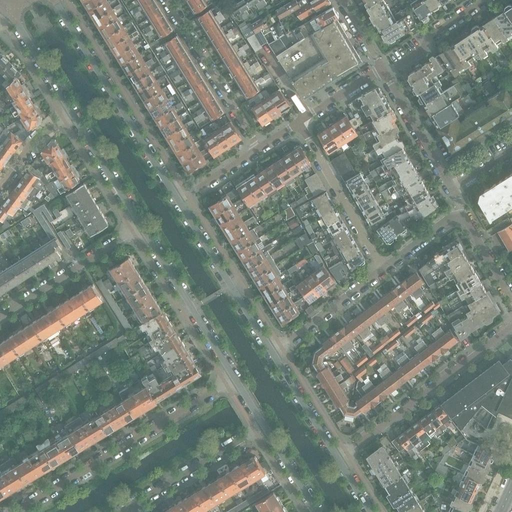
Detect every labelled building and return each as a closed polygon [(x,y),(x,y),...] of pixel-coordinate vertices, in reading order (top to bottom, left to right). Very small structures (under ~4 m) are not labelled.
[(88,0),(84,3),(85,5),(84,6),(87,12),(89,11),(89,12),(95,8),(97,6),(106,1),(105,0),(88,0)] [(154,0),(137,0),(143,9),(156,1),(154,0)] [(196,0),(189,5),(194,14),(207,6),(205,3),(210,0),(196,0)] [(246,0),(240,0),(236,3),(245,17),(249,15),(246,10),(251,6),(246,0)] [(258,0),(246,0),(251,6),(256,3),(259,8),(263,6),(258,0)] [(295,0),(286,6),(290,14),(296,10),(308,3),(305,0),(303,0),(298,3),(295,0)] [(313,0),(308,3),(296,10),(301,19),(316,11),(317,11),(324,7),(330,3),(328,0),(313,0)] [(366,10),(368,13),(371,13),(372,15),(371,16),(371,15),(370,16),(372,20),(373,21),(390,11),(384,0),(386,0),(387,1),(389,1),(391,0),(380,0),(367,8),(366,10)] [(408,0),(411,3),(416,11),(421,19),(423,20),(423,21),(428,18),(428,17),(428,14),(429,14),(430,13),(432,12),(431,11),(424,0),(408,0)] [(424,0),(431,11),(434,12),(438,9),(438,7),(439,6),(438,6),(442,4),(439,0),(424,0)] [(95,8),(89,12),(91,14),(90,15),(93,21),(94,20),(95,21),(101,17),(102,15),(112,10),(106,1),(97,6),(95,8)] [(156,1),(143,9),(149,19),(162,11),(156,1)] [(236,3),(227,8),(233,17),(234,17),(238,14),(241,20),(245,17),(236,3)] [(278,14),(270,19),(273,23),(279,20),(290,14),(286,6),(276,11),(278,14)] [(303,25),(292,31),(298,42),(312,32),(322,27),(334,20),(338,17),(333,7),(303,25)] [(390,11),(373,21),(374,22),(375,24),(375,23),(376,23),(377,24),(376,27),(378,30),(380,30),(409,15),(406,9),(397,14),(396,17),(397,18),(395,19),(390,11)] [(101,17),(95,21),(97,23),(95,24),(98,29),(100,29),(100,30),(106,26),(108,24),(117,19),(112,10),(102,15),(101,17)] [(210,10),(197,18),(202,28),(222,16),(220,12),(216,14),(217,15),(214,18),(210,10)] [(494,18),(493,18),(494,18),(508,40),(511,37),(511,22),(504,11),(501,10),(498,12),(497,15),(497,16),(494,18)] [(152,25),(148,27),(149,28),(151,31),(155,29),(168,21),(162,11),(149,19),(152,25)] [(416,11),(411,14),(416,22),(419,20),(421,19),(416,11)] [(409,15),(380,30),(383,34),(381,36),(383,40),(385,39),(389,41),(390,40),(391,42),(396,40),(394,38),(406,31),(406,33),(408,32),(410,31),(416,27),(416,25),(416,23),(415,22),(416,22),(411,14),(409,15)] [(222,16),(202,28),(208,36),(221,28),(217,22),(220,20),(221,22),(225,20),(224,19),(222,16)] [(483,25),(483,26),(496,45),(502,41),(503,43),(508,40),(494,18),(490,21),(490,20),(487,20),(487,19),(483,22),(483,25)] [(106,26),(100,30),(102,32),(101,33),(104,39),(105,38),(106,38),(112,35),(113,33),(123,27),(117,19),(108,24),(106,26)] [(252,25),(241,31),(246,39),(247,39),(253,35),(256,33),(260,31),(271,25),(273,23),(270,19),(263,23),(262,20),(254,24),(252,25)] [(273,23),(271,25),(278,38),(279,38),(286,34),(279,20),(273,23)] [(334,20),(322,27),(312,32),(298,42),(287,49),(276,56),(276,57),(288,74),(293,71),(296,76),(291,79),(303,97),(332,79),(330,76),(336,72),(337,74),(358,61),(347,43),(334,20)] [(168,21),(155,29),(161,38),(173,30),(174,30),(168,21)] [(241,31),(252,25),(250,22),(246,24),(240,28),(241,31)] [(341,23),(337,26),(342,33),(346,31),(341,23)] [(471,31),(472,33),(485,52),(491,48),(492,50),(497,47),(496,45),(483,26),(480,28),(478,26),(476,26),(476,25),(471,29),(471,31)] [(112,35),(106,38),(108,41),(106,42),(110,48),(111,47),(117,44),(119,42),(128,36),(123,27),(113,33),(112,35)] [(221,28),(208,36),(213,45),(233,33),(231,30),(230,29),(227,31),(228,33),(225,35),(221,28)] [(256,33),(253,35),(261,46),(265,44),(267,42),(264,37),(261,32),(260,31),(256,33)] [(233,33),(213,45),(219,54),(232,46),(227,39),(231,37),(232,39),(235,37),(233,33)] [(465,33),(459,37),(474,59),(479,56),(481,58),(486,54),(485,52),(472,33),(469,35),(468,33),(467,34),(466,33),(465,33)] [(176,36),(164,44),(170,53),(183,46),(177,35),(176,36)] [(253,35),(247,39),(255,52),(262,48),(261,46),(253,35)] [(117,44),(111,47),(113,50),(112,51),(115,56),(116,56),(117,56),(122,53),(124,51),(134,45),(128,36),(119,42),(117,44)] [(454,45),(451,47),(463,66),(465,68),(470,65),(469,63),(474,59),(459,37),(453,41),(453,43),(454,45)] [(268,44),(276,56),(287,49),(279,38),(278,38),(268,44)] [(122,53),(117,56),(119,59),(117,60),(121,65),(122,64),(122,65),(128,62),(130,60),(139,54),(134,45),(124,51),(122,53)] [(183,46),(170,53),(176,63),(189,55),(183,46)] [(232,46),(219,54),(224,63),(244,51),(241,47),(238,49),(239,51),(236,53),(232,46)] [(443,52),(440,54),(448,67),(452,72),(454,76),(459,72),(458,70),(463,66),(451,47),(450,47),(447,46),(444,48),(444,49),(443,52)] [(244,51),(224,63),(230,72),(243,64),(238,57),(242,55),(243,57),(246,55),(244,51)] [(0,54),(0,72),(1,73),(10,64),(0,54)] [(128,62),(122,65),(124,68),(123,69),(126,74),(127,73),(128,74),(134,70),(135,69),(145,63),(139,54),(130,60),(128,62)] [(440,65),(411,83),(411,84),(411,83),(412,86),(413,87),(412,90),(414,94),(417,94),(433,84),(438,81),(435,75),(443,70),(448,67),(440,54),(439,54),(434,58),(440,65)] [(189,55),(176,63),(182,73),(195,65),(189,55)] [(409,75),(408,78),(411,83),(440,65),(434,58),(433,56),(432,56),(429,58),(430,61),(422,66),(419,64),(415,67),(415,70),(409,75)] [(141,78),(150,72),(147,67),(154,63),(152,59),(149,61),(145,63),(135,69),(134,70),(128,74),(130,77),(128,78),(132,83),(133,82),(133,83),(139,79),(141,78)] [(10,64),(1,73),(7,79),(2,84),(6,88),(16,77),(20,73),(10,64)] [(243,64),(230,72),(235,81),(255,69),(252,65),(249,67),(250,69),(247,71),(243,64)] [(195,65),(182,73),(188,82),(201,74),(195,65)] [(255,69),(235,81),(241,90),(254,82),(249,75),(253,73),(254,75),(257,73),(255,69)] [(172,73),(169,75),(171,79),(174,77),(178,75),(176,71),(172,73)] [(293,71),(288,74),(291,79),(296,76),(293,71)] [(139,79),(133,83),(135,86),(134,87),(137,92),(139,91),(139,92),(145,89),(146,87),(156,81),(150,72),(141,78),(139,79)] [(201,74),(188,82),(194,92),(207,84),(201,74)] [(6,88),(5,88),(12,100),(27,90),(25,87),(25,86),(23,87),(22,86),(16,77),(6,88)] [(254,82),(241,90),(247,99),(259,91),(255,85),(258,83),(259,85),(263,83),(260,78),(254,82)] [(486,80),(482,83),(485,87),(491,84),(488,79),(487,79),(486,80)] [(145,89),(139,92),(141,95),(139,96),(143,101),(144,100),(145,101),(149,98),(152,96),(161,90),(156,81),(146,87),(145,89)] [(438,81),(433,84),(417,94),(420,97),(418,100),(420,104),(423,104),(423,105),(443,92),(439,86),(441,85),(438,81)] [(443,92),(423,105),(427,110),(424,112),(427,117),(430,115),(446,105),(465,93),(459,82),(453,86),(443,92)] [(466,83),(462,86),(466,93),(472,89),(468,83),(466,83)] [(207,84),(194,92),(200,102),(213,94),(207,84)] [(378,106),(386,101),(379,88),(376,88),(376,87),(369,91),(359,97),(355,99),(359,107),(362,106),(367,115),(379,108),(378,106)] [(438,127),(437,128),(439,130),(442,136),(444,139),(452,151),(465,143),(465,142),(485,130),(496,123),(511,112),(511,90),(509,92),(506,88),(488,99),(491,104),(486,107),(485,105),(465,117),(467,119),(460,123),(456,116),(438,127)] [(15,106),(10,109),(12,113),(31,101),(28,95),(30,94),(29,93),(27,90),(12,100),(13,101),(12,102),(15,106)] [(149,98),(145,101),(146,104),(145,105),(148,110),(150,109),(150,110),(156,106),(157,105),(167,99),(161,90),(152,96),(149,98)] [(279,90),(270,95),(270,96),(276,105),(276,106),(280,113),(280,112),(280,113),(281,112),(282,113),(287,110),(286,109),(286,108),(287,108),(290,106),(279,90)] [(213,94),(200,102),(206,111),(219,103),(213,94)] [(257,94),(248,101),(250,104),(254,101),(256,104),(252,107),(252,108),(251,109),(255,115),(256,114),(262,124),(263,124),(264,125),(269,122),(268,120),(269,120),(271,118),(267,112),(267,110),(262,101),(257,94)] [(270,96),(262,101),(267,110),(267,112),(271,118),(272,118),(273,119),(278,116),(277,115),(278,114),(280,113),(276,106),(276,105),(270,96)] [(156,106),(150,110),(152,113),(150,114),(154,119),(155,118),(156,119),(161,115),(163,114),(172,108),(167,99),(157,105),(156,106)] [(31,101),(12,113),(15,117),(20,114),(22,117),(31,112),(33,115),(38,112),(40,111),(37,106),(37,105),(35,106),(34,105),(31,101)] [(373,121),(392,110),(386,101),(378,106),(379,108),(367,115),(371,122),(373,121)] [(429,116),(429,119),(431,123),(434,124),(435,123),(436,126),(438,127),(456,116),(463,111),(460,107),(456,110),(451,102),(446,105),(430,115),(430,116),(429,116)] [(219,103),(206,111),(212,121),(225,113),(219,103)] [(161,115),(156,119),(157,122),(156,123),(159,128),(161,127),(161,128),(167,124),(168,123),(178,117),(172,108),(163,114),(161,115)] [(372,131),(363,136),(367,141),(375,136),(377,135),(395,124),(395,123),(394,122),(393,120),(395,119),(396,117),(392,110),(373,121),(371,122),(370,123),(374,130),(372,131)] [(21,118),(18,120),(20,124),(19,125),(24,134),(27,137),(30,133),(28,130),(41,122),(42,118),(38,112),(33,115),(31,112),(22,117),(21,118)] [(167,124),(161,128),(163,131),(161,132),(165,137),(166,136),(167,137),(172,133),(174,131),(183,126),(178,117),(168,123),(167,124)] [(341,118),(336,122),(336,123),(336,124),(340,130),(342,131),(348,140),(357,135),(353,129),(349,121),(347,117),(343,119),(342,120),(341,118)] [(355,118),(349,121),(353,129),(359,125),(355,118)] [(230,121),(221,127),(231,144),(234,143),(235,144),(241,140),(240,139),(230,121)] [(332,124),(327,128),(328,129),(327,129),(331,136),(333,136),(339,146),(348,140),(342,131),(340,130),(336,124),(333,125),(332,124)] [(378,142),(373,145),(376,150),(397,138),(399,137),(398,136),(397,134),(397,133),(398,133),(398,130),(399,130),(395,124),(377,135),(375,136),(378,142)] [(172,133),(167,137),(168,140),(167,140),(170,146),(172,145),(178,142),(179,140),(189,135),(183,126),(174,131),(172,133)] [(221,127),(212,133),(223,150),(225,148),(225,149),(226,148),(227,150),(232,146),(231,145),(231,144),(221,127)] [(5,129),(0,135),(0,142),(13,152),(14,153),(23,141),(16,137),(5,129)] [(328,153),(339,146),(333,136),(331,136),(327,129),(325,131),(324,131),(323,130),(318,133),(319,135),(318,135),(324,146),(323,146),(326,152),(327,151),(328,153)] [(212,133),(203,139),(204,140),(214,156),(216,154),(217,154),(218,155),(223,152),(222,151),(223,150),(212,133)] [(178,142),(172,145),(174,149),(172,149),(176,155),(177,154),(183,150),(185,149),(194,143),(189,135),(179,140),(178,142)] [(382,159),(403,147),(403,145),(404,145),(401,141),(399,141),(397,138),(376,150),(378,154),(379,153),(382,159)] [(49,173),(68,162),(65,156),(67,155),(63,149),(61,150),(55,140),(51,140),(41,153),(47,163),(49,162),(51,166),(46,169),(49,173)] [(0,154),(8,160),(13,152),(0,142),(0,154)] [(183,150),(177,154),(179,157),(178,158),(181,164),(183,163),(183,164),(190,159),(192,157),(200,152),(194,143),(185,149),(183,150)] [(291,153),(290,153),(294,160),(295,162),(300,171),(310,165),(300,147),(299,148),(298,147),(293,150),(293,151),(293,152),(291,153)] [(379,174),(408,158),(402,148),(403,148),(403,147),(382,159),(380,160),(383,165),(377,169),(379,174)] [(365,156),(360,148),(356,150),(358,153),(361,158),(365,156)] [(183,164),(184,166),(185,166),(183,167),(187,173),(188,172),(189,173),(199,166),(200,167),(205,164),(204,162),(205,162),(200,152),(192,157),(190,159),(183,164)] [(282,159),(286,165),(286,168),(292,176),(300,171),(295,162),(294,160),(290,153),(290,154),(289,152),(284,156),(285,157),(284,157),(282,159)] [(333,161),(335,165),(346,158),(344,154),(333,161)] [(276,163),(273,165),(277,171),(277,173),(284,182),(292,176),(286,168),(286,165),(282,159),(281,159),(280,158),(275,162),(276,163)] [(346,158),(335,165),(338,170),(349,163),(346,158)] [(408,158),(379,174),(382,179),(391,174),(393,179),(413,167),(409,160),(408,158)] [(68,162),(49,173),(52,178),(57,175),(59,179),(63,185),(58,188),(60,193),(80,181),(77,177),(76,176),(78,174),(74,167),(73,166),(71,167),(71,166),(68,162)] [(349,163),(338,170),(341,175),(353,169),(349,163)] [(267,169),(264,171),(268,176),(268,179),(274,188),(284,182),(277,173),(277,171),(273,165),(272,165),(272,164),(266,167),(267,169)] [(396,184),(388,189),(391,194),(419,177),(418,175),(413,167),(393,179),(396,184)] [(33,168),(30,172),(40,179),(44,176),(39,168),(36,170),(33,168)] [(353,169),(341,175),(345,181),(356,175),(353,169)] [(377,169),(370,173),(373,178),(379,174),(377,169)] [(23,178),(39,190),(41,188),(37,185),(38,183),(37,183),(40,179),(30,172),(28,170),(23,178)] [(258,175),(256,176),(259,182),(260,184),(266,193),(269,198),(277,192),(274,188),(268,179),(268,176),(264,171),(263,170),(258,173),(258,174),(258,175)] [(356,175),(345,181),(350,190),(368,179),(367,178),(366,178),(364,179),(360,173),(356,175)] [(307,179),(305,180),(308,186),(318,179),(315,174),(310,177),(307,179)] [(379,174),(373,178),(376,183),(382,179),(379,174)] [(504,180),(503,180),(511,194),(511,174),(509,177),(507,176),(504,178),(504,180)] [(249,181),(247,182),(250,187),(251,190),(257,199),(266,193),(260,184),(259,182),(256,176),(255,177),(255,176),(255,177),(254,175),(249,179),(250,180),(249,180),(249,181)] [(44,176),(40,179),(46,186),(50,183),(45,176),(44,176)] [(419,177),(391,194),(394,199),(402,195),(405,199),(425,187),(421,180),(419,178),(419,177)] [(21,180),(17,185),(29,194),(33,197),(37,192),(38,193),(40,191),(23,178),(21,180)] [(318,179),(308,186),(311,191),(321,185),(318,179)] [(368,179),(350,190),(355,199),(370,190),(366,183),(369,181),(368,179)] [(497,184),(490,188),(504,210),(511,204),(511,194),(503,180),(503,181),(501,180),(498,182),(498,184),(497,184)] [(250,187),(247,182),(246,182),(245,181),(240,185),(241,186),(237,189),(248,205),(257,199),(251,190),(250,187)] [(50,183),(46,186),(51,192),(55,197),(58,195),(58,194),(50,183)] [(83,183),(64,194),(65,195),(67,195),(72,202),(70,203),(71,206),(73,205),(78,214),(96,203),(90,194),(87,189),(83,183)] [(380,184),(377,186),(381,193),(388,189),(385,184),(381,186),(380,184)] [(17,185),(11,193),(31,207),(33,204),(32,203),(35,199),(34,199),(29,194),(17,185)] [(321,185),(311,191),(311,192),(312,192),(314,196),(324,190),(321,185)] [(408,204),(399,208),(402,213),(430,197),(430,196),(429,194),(425,187),(405,199),(408,204)] [(481,195),(479,201),(490,219),(504,210),(490,188),(481,195)] [(388,189),(381,193),(384,198),(391,194),(388,189)] [(226,196),(210,207),(212,210),(210,211),(214,216),(215,215),(216,216),(221,212),(222,211),(232,205),(229,200),(238,194),(236,190),(235,190),(226,196)] [(370,190),(355,199),(360,207),(378,197),(377,195),(376,195),(374,197),(370,190)] [(326,192),(311,201),(315,207),(311,209),(312,211),(331,201),(326,192)] [(9,196),(6,201),(18,210),(21,206),(26,210),(27,209),(32,212),(35,210),(31,208),(31,207),(11,193),(9,196)] [(300,199),(296,201),(298,205),(307,199),(305,196),(300,199)] [(378,197),(360,207),(365,216),(380,207),(376,200),(379,199),(378,197)] [(402,213),(397,216),(401,221),(406,228),(410,226),(408,222),(414,219),(414,220),(416,219),(426,213),(429,211),(431,212),(434,210),(433,208),(435,206),(432,200),(431,198),(430,197),(402,213)] [(221,212),(216,216),(217,219),(216,220),(219,225),(221,224),(221,225),(227,221),(228,220),(237,214),(234,209),(244,203),(242,200),(232,206),(232,205),(222,211),(221,212)] [(0,210),(0,220),(3,222),(5,219),(9,213),(13,216),(18,210),(6,201),(1,207),(2,208),(0,210)] [(331,201),(312,211),(313,213),(317,211),(321,218),(336,209),(331,201)] [(96,203),(78,214),(84,223),(83,224),(84,227),(85,226),(90,233),(89,234),(89,236),(108,225),(104,218),(102,214),(96,203)] [(40,207),(42,211),(50,223),(54,221),(43,205),(40,207)] [(35,210),(32,212),(33,213),(34,214),(52,242),(57,239),(40,212),(42,211),(40,207),(35,210)] [(299,207),(295,209),(297,214),(300,218),(304,216),(299,207)] [(380,207),(365,216),(370,225),(377,221),(381,218),(388,214),(387,213),(384,214),(380,207)] [(336,209),(321,218),(325,225),(321,227),(322,229),(341,218),(336,209)] [(227,221),(221,225),(223,228),(221,229),(225,234),(226,233),(227,234),(232,230),(233,229),(243,223),(237,214),(228,220),(227,221)] [(305,215),(300,218),(305,227),(309,224),(310,224),(305,215)] [(396,215),(386,223),(396,236),(400,233),(403,234),(406,231),(406,228),(401,221),(397,216),(396,215)] [(232,230),(227,234),(228,237),(227,238),(230,243),(232,242),(232,243),(238,239),(239,238),(248,232),(245,227),(255,220),(253,217),(243,223),(233,229),(232,230)] [(295,218),(287,223),(291,230),(299,225),(295,218)] [(341,218),(322,229),(323,230),(326,229),(330,236),(346,227),(341,218)] [(494,226),(498,232),(511,223),(510,219),(509,218),(494,226)] [(4,224),(0,227),(3,231),(8,227),(10,226),(5,219),(3,222),(4,224)] [(386,223),(377,230),(378,232),(377,234),(379,237),(381,236),(387,243),(390,244),(393,241),(393,239),(396,236),(386,223)] [(511,223),(498,232),(501,237),(511,230),(511,223)] [(309,225),(305,227),(308,232),(310,236),(314,234),(314,233),(309,225)] [(299,226),(292,231),(294,234),(302,230),(299,226)] [(333,239),(329,241),(331,244),(332,246),(351,235),(346,227),(330,236),(333,239)] [(238,239),(232,243),(234,246),(232,247),(236,252),(237,251),(238,252),(244,248),(244,247),(254,241),(258,239),(259,238),(253,229),(248,232),(239,238),(238,239)] [(511,230),(501,237),(504,244),(511,239),(511,230)] [(67,249),(71,247),(60,231),(57,233),(67,249)] [(306,233),(295,240),(300,249),(307,245),(313,242),(311,238),(309,239),(306,233)] [(314,234),(310,236),(311,238),(313,241),(315,244),(318,242),(314,234)] [(332,246),(331,247),(336,256),(341,253),(356,244),(351,235),(332,246)] [(244,248),(238,252),(239,255),(238,256),(241,261),(243,260),(243,261),(249,257),(250,256),(260,250),(264,247),(261,242),(262,242),(259,238),(258,239),(254,241),(244,247),(244,248)] [(52,242),(42,248),(51,261),(53,260),(54,259),(61,255),(58,250),(62,247),(57,239),(52,242)] [(435,257),(419,269),(422,276),(444,263),(462,252),(461,249),(463,248),(457,239),(443,247),(443,249),(434,254),(434,256),(435,257)] [(313,242),(307,245),(312,254),(318,251),(315,245),(313,242)] [(319,242),(315,245),(318,251),(320,253),(324,250),(319,242)] [(249,257),(243,261),(245,264),(243,265),(247,270),(248,269),(249,270),(255,266),(255,265),(265,259),(270,256),(267,251),(273,247),(270,243),(264,247),(260,250),(250,256),(249,257)] [(356,244),(341,253),(345,259),(341,261),(342,263),(361,253),(356,244)] [(42,248),(32,254),(41,268),(48,263),(49,262),(51,261),(42,248)] [(444,263),(422,276),(428,286),(436,281),(437,280),(446,275),(468,262),(462,252),(444,263)] [(342,263),(340,264),(340,265),(345,273),(350,270),(351,271),(356,267),(358,265),(361,266),(364,263),(364,260),(365,260),(361,253),(342,263)] [(32,254),(22,261),(31,274),(33,273),(34,272),(41,268),(32,254)] [(316,255),(314,256),(319,264),(322,262),(319,256),(316,255)] [(255,266),(249,270),(250,273),(249,273),(252,279),(254,278),(254,279),(260,275),(261,274),(271,268),(275,265),(270,256),(265,259),(255,265),(255,266)] [(111,268),(110,269),(127,296),(145,285),(138,273),(136,270),(128,258),(111,269),(111,268)] [(305,258),(295,265),(297,268),(298,268),(307,262),(306,261),(305,258)] [(22,261),(12,267),(21,281),(27,276),(29,275),(31,274),(22,261)] [(341,261),(329,269),(330,270),(335,268),(336,267),(340,265),(340,264),(342,263),(341,261)] [(437,280),(436,281),(438,286),(453,277),(456,283),(474,272),(468,262),(446,275),(437,280)] [(260,275),(254,279),(256,282),(255,283),(258,288),(259,287),(260,288),(266,284),(266,283),(276,277),(281,274),(275,265),(271,268),(261,274),(260,275)] [(295,265),(287,270),(289,273),(297,268),(295,265)] [(12,267),(2,274),(11,287),(12,286),(14,285),(21,281),(12,267)] [(323,267),(315,273),(321,280),(322,283),(326,289),(327,289),(328,290),(333,286),(332,285),(335,282),(323,267)] [(329,271),(337,281),(342,277),(335,268),(330,270),(329,271)] [(415,272),(407,278),(420,296),(424,293),(419,287),(424,283),(415,272)] [(460,288),(445,297),(445,298),(447,302),(480,282),(474,272),(456,283),(460,288)] [(315,273),(307,279),(312,286),(313,290),(318,295),(319,295),(319,296),(324,292),(324,291),(326,289),(322,283),(321,280),(315,273)] [(2,274),(0,274),(0,293),(0,294),(7,289),(9,288),(11,287),(2,274)] [(266,284),(260,288),(261,291),(260,291),(263,297),(265,296),(265,297),(271,293),(272,292),(282,286),(276,277),(266,283),(266,284)] [(108,278),(101,281),(103,284),(106,288),(112,284),(108,278)] [(407,278),(398,285),(406,296),(411,293),(416,300),(420,296),(407,278)] [(307,279),(297,287),(309,302),(310,302),(311,303),(316,299),(315,298),(315,297),(318,295),(313,290),(312,286),(307,279)] [(96,283),(127,333),(131,330),(106,288),(103,284),(101,281),(101,280),(96,283)] [(436,281),(428,286),(431,290),(438,286),(436,281)] [(480,282),(447,302),(450,307),(465,298),(468,303),(486,293),(480,282)] [(79,293),(69,299),(79,315),(103,300),(93,284),(82,291),(79,293)] [(145,285),(127,296),(143,322),(161,311),(154,299),(152,297),(145,285)] [(398,285),(389,292),(403,310),(407,307),(402,300),(406,296),(398,285)] [(271,293),(265,297),(267,299),(266,300),(269,306),(270,305),(271,306),(277,302),(279,299),(287,294),(282,286),(272,292),(271,293)] [(389,292),(380,298),(389,310),(393,306),(398,313),(403,310),(389,292)] [(466,304),(446,316),(452,326),(461,321),(464,319),(492,303),(486,293),(468,303),(466,304)] [(277,302),(271,306),(272,308),(271,309),(274,315),(276,314),(276,315),(283,310),(285,308),(293,303),(290,300),(287,294),(279,299),(277,302)] [(283,310),(276,315),(278,317),(277,318),(280,324),(281,323),(282,324),(292,317),(293,318),(298,314),(297,313),(298,312),(295,307),(305,301),(303,297),(300,299),(296,302),(293,303),(285,308),(283,310)] [(380,298),(371,305),(385,323),(389,320),(384,313),(389,310),(380,298)] [(445,298),(438,302),(440,305),(440,306),(447,302),(445,298)] [(56,308),(45,314),(56,330),(79,315),(69,299),(59,306),(56,308)] [(464,319),(461,321),(463,325),(468,334),(469,333),(468,333),(471,331),(475,329),(474,327),(484,322),(487,322),(491,320),(491,317),(493,320),(498,317),(496,313),(497,312),(497,310),(496,308),(494,306),(492,303),(469,317),(468,317),(464,319)] [(371,305),(363,312),(371,323),(376,320),(381,326),(385,323),(371,305)] [(143,322),(140,324),(144,330),(147,328),(150,333),(168,322),(167,321),(168,321),(165,316),(164,316),(163,314),(162,312),(161,311),(143,322)] [(363,312),(354,319),(368,336),(372,333),(367,327),(371,323),(363,312)] [(33,322),(22,330),(32,345),(56,330),(45,314),(35,321),(33,322)] [(354,319),(345,325),(354,337),(358,333),(363,340),(368,336),(354,319)] [(153,337),(149,340),(153,345),(174,332),(173,330),(171,327),(172,327),(169,322),(168,323),(168,322),(150,333),(153,337)] [(345,325),(336,332),(350,350),(354,346),(349,340),(354,337),(345,325)] [(455,329),(454,330),(460,340),(468,334),(463,325),(460,327),(455,329)] [(440,327),(436,331),(449,348),(458,341),(449,330),(445,333),(440,327)] [(10,337),(0,343),(0,346),(9,360),(32,345),(22,330),(12,336),(10,337)] [(436,331),(432,334),(436,340),(432,343),(440,355),(449,348),(436,331)] [(153,345),(148,347),(151,352),(159,348),(162,353),(180,342),(181,341),(178,336),(177,337),(176,335),(174,332),(153,345)] [(336,332),(328,339),(336,350),(341,347),(346,353),(350,350),(336,332)] [(39,387),(35,389),(38,394),(42,391),(45,390),(49,387),(52,385),(55,383),(58,382),(59,381),(62,379),(66,377),(69,375),(72,373),(76,371),(79,369),(80,368),(83,366),(85,365),(86,364),(89,362),(93,360),(96,358),(97,358),(100,356),(103,354),(106,352),(108,351),(110,350),(113,347),(117,345),(120,343),(119,343),(117,339),(114,340),(110,343),(107,345),(103,347),(100,349),(97,351),(93,353),(90,355),(86,357),(83,359),(80,361),(76,364),(73,366),(69,368),(66,370),(63,372),(59,374),(56,376),(52,378),(49,380),(46,382),(42,385),(39,387)] [(125,339),(120,342),(124,348),(129,345),(125,339)] [(322,345),(318,348),(324,356),(326,355),(328,356),(336,350),(328,339),(321,344),(322,345)] [(422,341),(418,344),(432,362),(440,355),(432,343),(427,347),(422,341)] [(180,342),(162,353),(166,359),(163,361),(165,365),(186,352),(185,350),(184,348),(185,347),(182,342),(181,343),(180,342)] [(418,344),(414,347),(418,353),(414,357),(423,368),(432,362),(418,344)] [(0,365),(9,360),(0,346),(0,365)] [(314,352),(311,364),(315,369),(324,364),(322,361),(323,358),(324,356),(318,348),(314,352)] [(369,348),(365,352),(367,353),(370,357),(374,354),(371,350),(369,348)] [(186,352),(165,365),(169,371),(172,369),(175,373),(193,362),(194,361),(191,357),(190,357),(188,355),(186,352)] [(380,353),(373,358),(376,362),(383,356),(380,353)] [(405,354),(401,358),(414,375),(423,368),(414,357),(410,360),(405,354)] [(365,356),(358,361),(361,364),(367,359),(365,356)] [(344,358),(340,362),(349,374),(354,370),(344,358)] [(373,358),(365,365),(368,368),(376,362),(373,358)] [(401,366),(396,370),(405,382),(414,375),(401,358),(397,361),(401,366)] [(498,361),(442,404),(462,429),(463,427),(465,424),(466,424),(471,417),(486,429),(486,428),(493,414),(496,416),(497,415),(499,410),(511,416),(511,414),(511,361),(510,360),(502,366),(498,361)] [(193,362),(175,373),(175,374),(182,385),(188,382),(188,383),(193,380),(192,379),(200,374),(199,373),(200,372),(197,367),(196,367),(195,366),(193,363),(193,362)] [(324,364),(315,369),(317,373),(315,374),(319,381),(332,373),(327,365),(325,366),(324,364)] [(363,367),(353,375),(358,379),(367,372),(363,367)] [(388,368),(383,371),(397,388),(405,382),(396,370),(392,373),(388,368)] [(156,371),(152,373),(153,373),(159,383),(159,384),(163,382),(156,371)] [(383,371),(379,374),(384,380),(379,383),(388,395),(397,388),(383,371)] [(153,373),(143,380),(157,403),(157,402),(157,401),(161,398),(161,399),(166,396),(165,395),(166,395),(159,384),(159,383),(153,373)] [(332,373),(319,381),(325,390),(326,391),(327,392),(339,384),(338,383),(338,382),(343,379),(340,374),(335,377),(332,373)] [(163,382),(159,384),(166,395),(167,394),(172,392),(172,391),(174,390),(174,391),(179,388),(179,387),(182,385),(175,374),(163,382)] [(131,387),(119,394),(123,400),(128,408),(130,407),(135,416),(142,412),(147,409),(157,403),(143,380),(142,379),(131,386),(131,387)] [(339,384),(327,392),(332,401),(345,394),(342,389),(348,386),(345,381),(339,384)] [(370,381),(366,384),(379,402),(388,395),(379,383),(375,387),(370,381)] [(366,393),(361,397),(370,409),(379,402),(366,384),(362,387),(366,393)] [(42,391),(38,394),(46,406),(50,404),(42,391)] [(345,394),(332,401),(337,408),(338,407),(340,410),(349,405),(347,401),(349,401),(345,394)] [(23,396),(0,410),(0,417),(26,401),(23,396)] [(356,403),(353,406),(359,414),(363,412),(364,413),(370,409),(361,397),(355,402),(356,403)] [(111,407),(96,416),(100,424),(102,423),(108,433),(119,426),(124,423),(135,416),(130,407),(128,408),(123,400),(111,407)] [(349,405),(340,410),(343,415),(355,418),(359,414),(353,406),(349,405)] [(441,405),(433,411),(443,423),(446,420),(453,429),(456,427),(457,426),(450,417),(441,405)] [(433,411),(426,416),(440,435),(444,432),(442,430),(446,427),(443,423),(433,411)] [(84,424),(68,433),(73,441),(75,440),(81,449),(92,443),(97,440),(106,434),(108,433),(102,423),(100,424),(96,416),(84,424)] [(426,416),(419,422),(431,437),(434,434),(437,437),(440,435),(426,416)] [(419,422),(412,427),(426,446),(430,443),(428,440),(431,438),(431,437),(419,422)] [(412,427),(404,433),(414,445),(416,448),(419,451),(426,446),(412,427)] [(51,444),(45,448),(50,456),(48,457),(54,466),(65,459),(69,456),(81,449),(75,440),(73,441),(68,433),(68,434),(65,430),(59,434),(55,437),(56,439),(50,442),(51,444)] [(404,433),(397,438),(405,448),(411,457),(415,454),(414,452),(417,450),(416,448),(414,445),(404,433)] [(462,434),(455,439),(458,443),(465,437),(462,434)] [(454,437),(446,442),(448,444),(451,448),(453,446),(458,443),(455,439),(454,437)] [(397,438),(392,442),(399,452),(405,448),(397,438)] [(469,441),(467,445),(476,449),(478,445),(469,441)] [(448,444),(441,450),(443,453),(444,454),(445,452),(451,448),(448,444)] [(476,449),(473,455),(490,463),(490,462),(490,463),(492,461),(493,459),(493,457),(493,456),(494,452),(489,450),(478,445),(476,449)] [(375,451),(367,457),(369,461),(367,463),(371,469),(390,457),(385,449),(381,446),(377,450),(378,451),(376,452),(375,451)] [(445,452),(444,454),(448,456),(451,457),(456,447),(453,446),(451,448),(445,452)] [(29,457),(18,464),(22,472),(20,473),(26,483),(37,476),(42,473),(54,466),(48,457),(50,456),(45,448),(29,457)] [(437,457),(436,458),(439,463),(444,454),(443,453),(441,456),(437,457)] [(469,453),(467,457),(471,459),(468,465),(485,473),(485,472),(488,471),(489,469),(488,467),(488,466),(490,463),(473,455),(469,453)] [(439,463),(439,464),(443,466),(448,456),(444,454),(439,463)] [(230,471),(241,488),(255,480),(258,485),(262,482),(259,477),(265,473),(259,464),(254,456),(244,462),(243,462),(240,464),(240,465),(230,471)] [(0,465),(0,498),(10,493),(15,490),(26,483),(20,473),(22,472),(18,464),(13,457),(0,465)] [(390,457),(371,469),(374,474),(377,473),(379,477),(396,466),(398,465),(397,462),(396,461),(393,462),(390,457)] [(264,461),(259,464),(265,473),(267,471),(270,470),(264,461)] [(435,471),(434,473),(442,477),(447,468),(443,466),(439,464),(435,471)] [(468,465),(463,475),(480,483),(481,482),(483,481),(484,479),(483,477),(485,473),(468,465)] [(379,482),(382,487),(385,486),(401,476),(396,466),(379,477),(380,479),(379,482)] [(419,466),(414,470),(421,481),(426,477),(419,466)] [(215,480),(206,485),(217,503),(241,488),(230,471),(222,476),(221,476),(220,477),(219,476),(216,478),(216,479),(215,480)] [(401,476),(385,486),(388,492),(389,494),(387,496),(390,501),(410,489),(406,483),(409,481),(405,474),(402,476),(401,476)] [(463,475),(459,485),(476,493),(478,488),(480,488),(481,485),(480,483),(463,475)] [(434,479),(432,484),(442,489),(444,484),(434,479)] [(191,495),(182,500),(189,511),(201,511),(217,503),(206,485),(198,491),(197,491),(196,491),(195,491),(192,493),(193,494),(191,495)] [(453,489),(450,493),(454,495),(472,503),(471,502),(473,499),(473,498),(475,498),(477,495),(476,493),(459,485),(456,490),(453,489)] [(410,489),(391,501),(394,506),(397,505),(399,510),(400,511),(401,511),(418,502),(410,489)] [(273,492),(257,503),(262,511),(285,511),(283,508),(282,506),(283,506),(282,505),(281,503),(280,503),(279,502),(279,501),(273,492)] [(454,495),(450,505),(451,506),(464,511),(466,511),(468,509),(468,508),(469,509),(471,507),(472,505),(472,503),(454,495)] [(167,509),(162,511),(189,511),(182,500),(174,505),(173,505),(172,506),(172,505),(168,507),(168,508),(169,508),(167,509)] [(418,502),(401,511),(423,511),(420,506),(418,502)]
